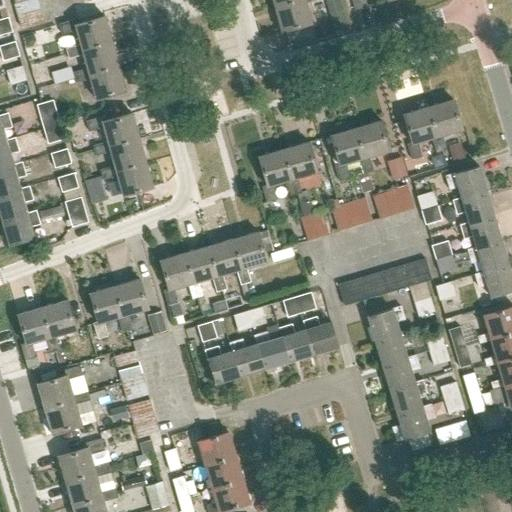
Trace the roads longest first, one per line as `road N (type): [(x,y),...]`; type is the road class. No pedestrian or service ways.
road 1 (residential): [(286,511),(253,409),(349,381),(376,476),(511,441)]
road 2 (residential): [(0,276),(185,201),(137,0)]
road 3 (residential): [(237,0),(256,70),(475,5)]
